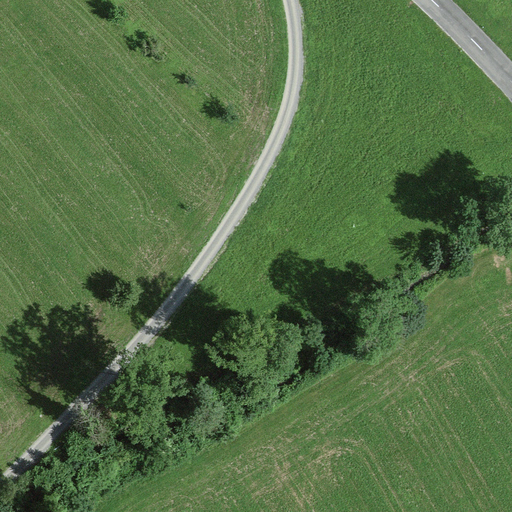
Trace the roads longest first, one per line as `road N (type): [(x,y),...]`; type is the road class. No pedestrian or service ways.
road 1 (track): [(284,0),(294,37),(281,117),(210,251),(0,488)]
road 2 (tertiary): [(424,0),(511,82)]
